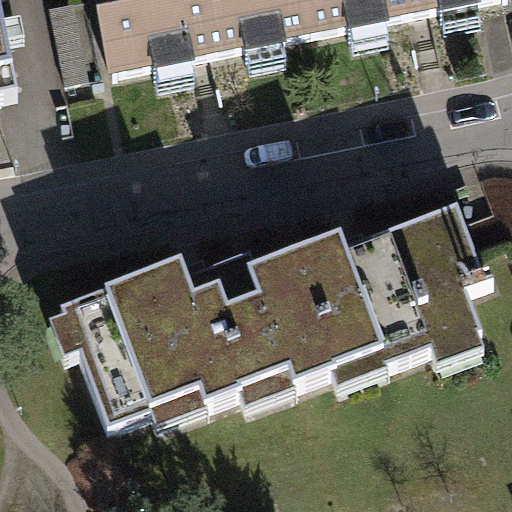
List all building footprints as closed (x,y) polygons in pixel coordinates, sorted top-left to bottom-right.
[(296,54),(287,0),(90,0),(107,88),(296,54)] [(498,0),(287,0),(296,54),(502,19),(498,0)] [(0,14),(0,108),(18,105),(0,14)] [(348,254),(255,297),(299,394),(306,406),(386,369),(395,387),(484,346),(433,237),(356,272),(348,254)] [(157,282),(66,323),(123,447),(208,409),(218,431),(299,394),(255,297),(247,279),(171,313),(157,282)]
